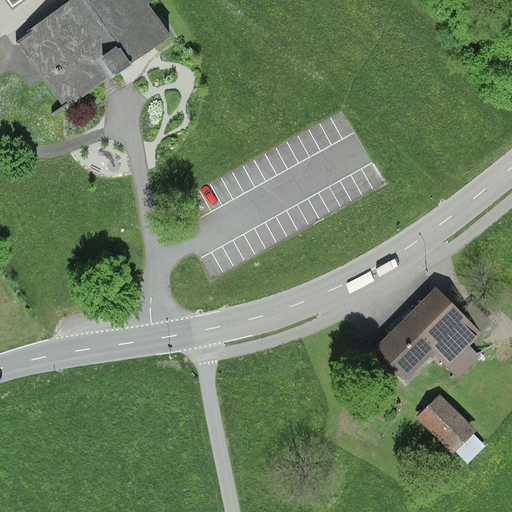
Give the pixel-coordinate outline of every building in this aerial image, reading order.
[(31,34),(18,43),(62,104),(65,102),(69,108),(106,82),(170,37),(145,2),(148,0),(71,0),(28,30),(31,34)] [(437,289),(404,321),(435,353),(460,377),(480,357),(469,345),(481,333),(461,313),(437,289)] [(472,301),(461,313),(481,333),(493,322),(472,301)] [(435,353),(404,321),(374,350),(405,382),(435,353)] [(447,400),(424,420),(458,459),(481,439),(447,400)]
